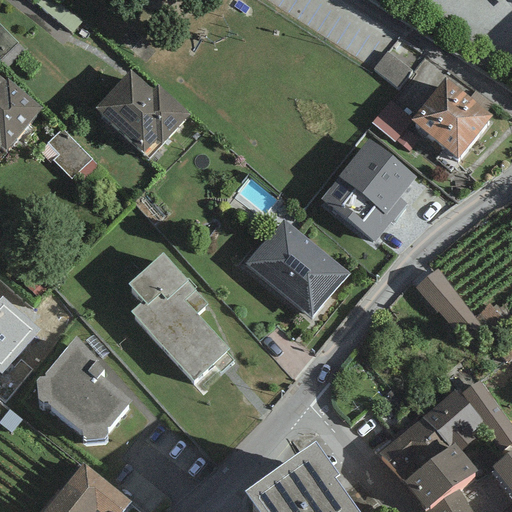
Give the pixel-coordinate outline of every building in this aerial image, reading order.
[(411,71),(387,52),(373,70),(398,88),(411,71)] [(153,89),(131,69),(95,109),(150,158),(190,114),(158,85),(153,89)] [(42,108),(0,75),(0,147),(7,152),(42,108)] [(469,98),(445,78),(411,120),(457,158),(492,116),(486,111),(469,98)] [(475,91),(469,98),(486,111),(492,104),(475,91)] [(92,159),(62,129),(47,143),(57,154),(52,160),(71,179),(92,159)] [(417,178),(369,139),(320,199),(374,243),(406,204),(400,199),(417,178)] [(245,265),(312,320),(350,273),(283,219),(245,265)] [(163,253),(128,284),(143,301),(131,312),(194,381),(213,364),(221,372),(233,361),(225,352),(228,349),(196,314),(208,303),(163,253)] [(440,282),(420,300),(470,358),(491,340),(440,282)] [(40,330),(2,296),(0,298),(0,372),(1,374),(40,330)] [(104,370),(76,336),(44,375),(45,376),(39,376),(36,380),(37,399),(43,402),(48,401),(48,404),(82,430),(83,436),(86,439),(104,439),(108,434),(107,428),(109,428),(132,401),(100,375),(104,370)] [(511,425),(480,381),(462,393),(503,447),(511,442),(511,425)] [(454,389),(422,419),(447,446),(453,441),(462,451),(474,440),(469,434),(483,421),(454,389)] [(447,446),(422,419),(380,454),(406,483),(447,446)] [(447,446),(406,483),(426,509),(458,487),(477,473),(462,451),(453,441),(447,446)] [(246,492),(259,511),(359,511),(335,478),(338,475),(315,442),(246,492)] [(511,452),(494,467),(511,490),(511,452)] [(122,511),(131,501),(83,463),(43,511),(122,511)] [(472,511),(458,487),(426,509),(422,511),(472,511)]
